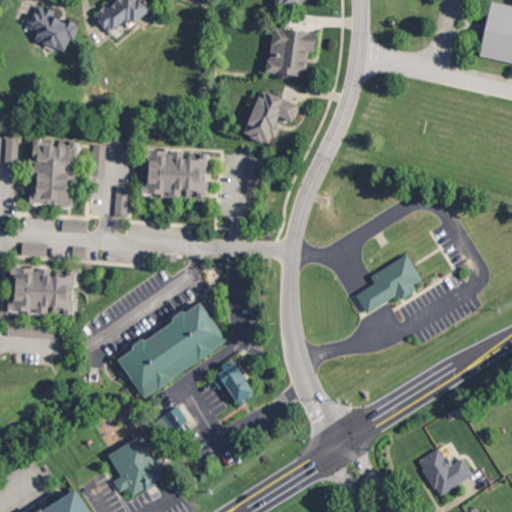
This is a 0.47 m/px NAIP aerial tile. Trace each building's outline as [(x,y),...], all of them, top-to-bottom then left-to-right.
[(111,33),(136,16),(140,22),(158,10),(151,0),(117,0),(97,14),(111,33)] [(511,3),(496,0),(491,0),(482,54),(511,60),(511,3)] [(30,28),(39,31),(36,41),(70,52),(80,20),(37,7),(30,28)] [(266,70),(299,78),(301,71),(306,72),(309,52),(316,52),(321,31),(323,23),(279,17),(266,70)] [(243,133),(268,143),(271,137),(274,138),(279,128),(273,126),(279,116),(292,120),(299,104),(303,94),(267,80),(243,133)] [(0,126),(0,136),(14,136),(14,126),(0,126)] [(19,138),(8,138),(8,146),(11,147),(11,162),(19,162),(19,138)] [(74,204),(76,145),(42,143),(43,138),(35,138),(33,171),(39,172),(38,183),(32,183),(31,203),(74,204)] [(208,153),(206,192),(180,191),(180,198),(140,196),(143,149),(208,153)] [(263,193),(262,156),(249,156),(249,193),(263,193)] [(63,231),(87,232),(88,220),(63,218),(63,231)] [(48,242),(23,241),(23,255),(48,256),(48,242)] [(424,279),(410,254),(373,275),(377,283),(359,294),(369,312),(399,296),(401,301),(419,291),(415,284),(424,279)] [(10,311),(50,312),(50,311),(75,312),(77,271),(52,270),(52,266),(11,264),(10,311)] [(197,302),(118,358),(144,400),(225,342),(197,302)] [(45,337),(46,325),(9,324),(9,336),(45,337)] [(229,367),(226,363),(217,369),(220,374),(218,375),(220,379),(214,383),(219,390),(225,386),(240,408),(247,403),(245,401),(255,394),(235,363),(229,367)] [(179,425),(192,421),(186,403),(173,408),(179,425)] [(110,454),(142,434),(156,456),(160,454),(165,463),(161,465),(167,474),(156,481),(157,484),(147,490),(145,488),(134,494),(129,486),(121,491),(115,480),(122,476),(110,454)] [(419,460),(440,495),(475,475),(464,456),(451,464),(441,447),(419,460)] [(42,511),(91,511),(80,491),(42,511)]
